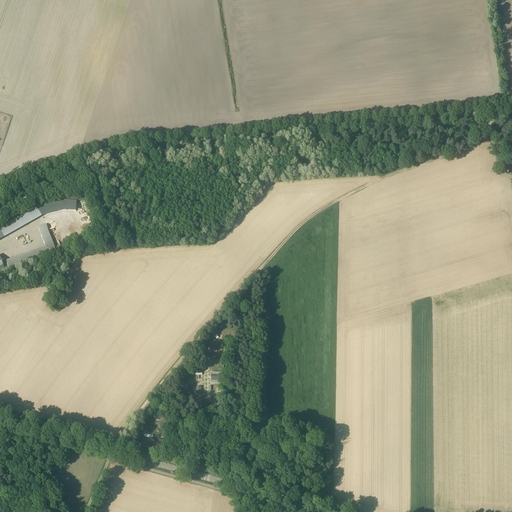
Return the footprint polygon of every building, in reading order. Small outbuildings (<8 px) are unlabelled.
[(43,212),(58,210),(57,202),(42,204),(43,212)] [(37,227),(43,247),(8,259),(10,265),(54,251),(46,224),(37,227)] [(224,372),(212,372),(211,383),(223,383),(224,372)] [(180,387),(186,392),(189,388),(182,382),(179,386),(180,387)] [(207,393),(202,393),(202,389),(196,389),(196,394),(202,394),(201,413),(206,413),(207,393)] [(156,441),(144,437),(141,446),(150,449),(150,446),(154,447),(156,441)]
